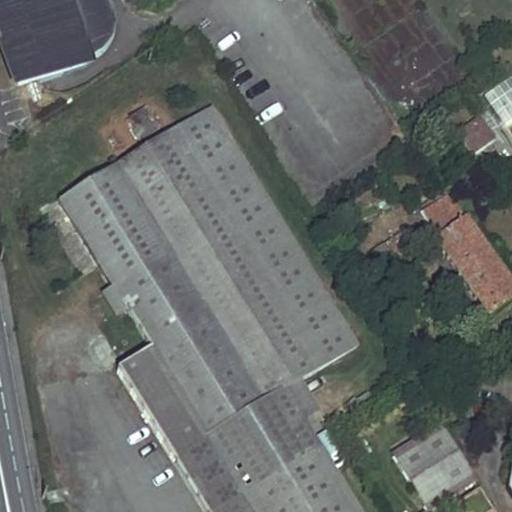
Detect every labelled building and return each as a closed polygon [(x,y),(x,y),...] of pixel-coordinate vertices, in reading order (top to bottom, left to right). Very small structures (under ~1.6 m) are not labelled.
[(0,0),(0,16),(19,88),(88,68),(103,56),(110,47),(112,38),(114,26),(112,16),(109,8),(104,0),(0,0)] [(499,129),(511,120),(511,81),(511,80),(481,101),(499,129)] [(132,143),(157,135),(149,110),(124,118),(132,143)] [(211,113),(61,205),(151,351),(119,371),(175,463),(207,442),(286,393),(360,347),(211,113)] [(479,118),(461,131),(475,150),(492,137),(479,118)] [(511,285),(452,195),(419,216),(487,318),(511,301),(511,285)] [(406,236),(372,258),(376,264),(391,253),(404,272),(412,267),(409,263),(419,255),(406,236)] [(23,324),(38,322),(29,261),(14,263),(23,324)] [(286,393),(207,442),(208,442),(242,494),(319,446),(286,393)] [(440,429),(394,459),(401,471),(447,440),(440,429)] [(447,440),(401,471),(426,511),(430,511),(475,484),(447,440)] [(208,442),(175,463),(204,511),(211,511),(242,494),(208,442)] [(319,446),(242,494),(246,500),(323,453),(319,446)] [(360,511),(323,453),(246,500),(227,511),(360,511)] [(464,511),(493,511),(480,491),(459,504),(464,511)] [(242,494),(211,511),(227,511),(246,500),(242,494)]
